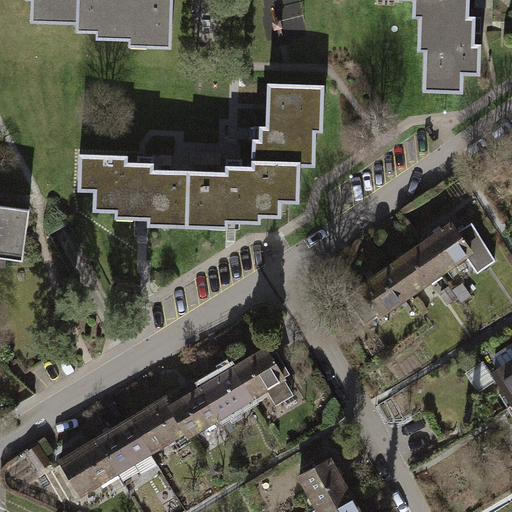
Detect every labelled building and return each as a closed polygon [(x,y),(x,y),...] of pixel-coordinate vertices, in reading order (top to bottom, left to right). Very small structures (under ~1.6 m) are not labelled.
[(86,25),(85,0),(28,0),(28,24),(86,25)] [(180,58),(180,0),(85,0),(86,25),(86,37),(104,37),(103,46),(131,46),(131,58),(180,58)] [(418,0),(419,15),(425,15),(424,49),(431,49),(430,89),(467,90),(467,72),(485,73),(486,45),(479,45),(480,16),(474,16),(474,0),(418,0)] [(264,132),(263,164),(310,165),(318,165),(319,132),(327,132),(328,90),(275,89),(274,132),(264,132)] [(196,228),(197,174),(161,173),(161,165),(136,165),(136,157),(90,156),(90,190),(103,191),(103,211),(126,212),(126,219),(151,219),(151,228),(196,228)] [(289,200),(309,200),(310,165),(263,164),(245,164),(245,175),(197,174),(196,228),(243,229),(243,220),(275,221),(275,214),(289,215),(289,200)] [(0,258),(25,262),(32,210),(0,205),(0,258)] [(452,217),(420,239),(442,271),(465,256),(474,249),(461,230),(452,217)] [(472,223),(461,230),(474,249),(465,256),(478,274),(497,261),(472,223)] [(420,239),(389,260),(411,293),(442,271),(420,239)] [(411,293),(389,260),(357,282),(379,314),(411,293)] [(271,354),(265,344),(232,363),(253,397),(268,388),(276,403),(294,394),(285,378),(291,374),(277,351),(271,354)] [(511,356),(490,371),(511,403),(511,356)] [(232,363),(200,383),(220,416),(253,397),(232,363)] [(220,416),(200,383),(170,401),(188,430),(190,434),(220,416)] [(165,392),(129,414),(152,451),(188,430),(170,401),(165,392)] [(129,414),(94,435),(117,473),(152,451),(129,414)] [(94,435),(56,458),(79,496),(117,473),(94,435)] [(51,462),(37,442),(24,451),(38,471),(51,462)] [(352,491),(331,454),(296,473),(317,511),(352,491)] [(363,511),(352,491),(317,511),(363,511)]
